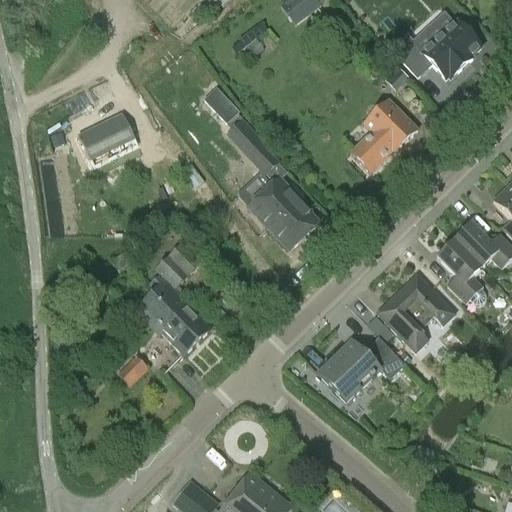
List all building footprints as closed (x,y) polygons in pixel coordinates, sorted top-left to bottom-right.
[(283,0),(280,2),(284,8),(281,10),(296,31),(323,11),(314,0),(283,0)] [(423,57),(406,39),(391,53),(417,82),(431,69),(445,84),(448,81),(450,83),(461,73),(460,71),(468,63),(470,65),(473,63),(471,61),(481,52),(457,26),(423,57)] [(257,42),(247,49),(254,59),(264,51),(257,42)] [(442,115),(429,102),(410,81),(407,84),(397,74),(385,87),(394,97),(406,86),(429,110),(420,119),(428,129),(442,115)] [(393,158),(417,134),(388,105),(364,128),(371,136),(349,157),(370,178),(392,157),(393,158)] [(122,118),(77,139),(91,167),(135,145),(122,118)] [(319,227),(279,185),(287,178),(279,168),(281,167),(262,147),(264,145),(243,123),(225,140),(265,182),(267,180),(274,188),(271,190),(259,177),(236,198),(290,255),(319,227)] [(511,191),(509,189),(493,205),(511,225),(511,230),(506,236),(511,242),(511,191)] [(481,272),(491,263),(501,273),(511,262),(511,251),(499,238),(497,240),(483,240),(470,227),(453,244),(481,272)] [(484,297),(481,293),(482,292),(472,282),(481,272),(453,244),(436,260),(456,280),(447,289),(466,308),(469,305),(472,308),(476,310),(480,310),(484,308),(486,304),(486,300),(484,297)] [(168,315),(183,301),(175,292),(200,268),(182,249),(156,273),(161,279),(149,290),(154,296),(135,314),(153,333),(169,317),(168,315)] [(131,266),(124,256),(111,265),(118,275),(131,266)] [(442,331),(454,318),(416,280),(387,308),(400,321),(390,331),(415,357),(428,344),(419,335),(432,322),(442,331)] [(191,309),(183,301),(168,315),(169,317),(153,333),(159,340),(162,337),(183,360),(210,334),(189,311),(191,309)] [(384,347),(393,338),(376,320),(367,329),(384,347)] [(345,407),(381,373),(391,384),(405,370),(400,365),(378,341),(369,351),(362,344),(361,345),(363,347),(359,351),(352,343),(316,377),(345,407)] [(134,362),(117,379),(130,392),(149,373),(137,362),(135,363),(134,362)] [(172,508),(177,511),(290,511),(291,511),(249,479),(223,511),(214,511),(217,508),(190,486),(172,508)]
